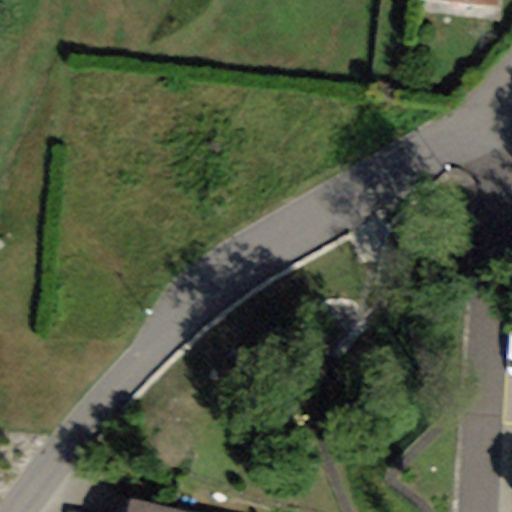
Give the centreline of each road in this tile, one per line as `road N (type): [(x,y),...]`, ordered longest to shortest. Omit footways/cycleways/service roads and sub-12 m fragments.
road 1 (residential): [(477,127),(221,281),(157,339),(14,511)]
road 2 (unknown): [(477,127),(479,511)]
